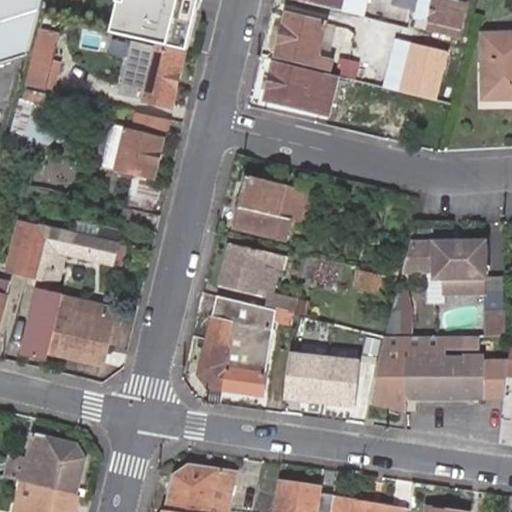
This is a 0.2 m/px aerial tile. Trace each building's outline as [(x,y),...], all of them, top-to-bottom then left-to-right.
[(0,0),(0,63),(27,56),(41,0),(0,0)] [(121,0),(114,33),(188,51),(200,0),(121,0)] [(293,0),(342,12),(345,0),(293,0)] [(434,0),(427,31),(460,39),(469,1),(465,0),(434,0)] [(288,15),(278,57),(331,71),(333,63),(318,60),(326,26),(288,15)] [(45,31),(29,90),(57,98),(64,71),(54,68),(62,35),(45,31)] [(511,36),(484,36),(484,96),(511,95),(511,36)] [(414,41),(403,92),(444,101),(454,50),(414,41)] [(157,47),(143,99),(173,106),(186,54),(157,47)] [(330,76),(276,63),(267,100),(320,113),(330,76)] [(333,116),(342,78),(330,76),(320,113),(333,116)] [(32,101),(21,99),(11,137),(21,140),(32,101)] [(169,119),(115,106),(111,122),(101,163),(154,177),(165,137),(169,119)] [(292,206),(307,210),(312,193),(247,177),(236,227),(284,239),(288,221),(292,206)] [(160,200),(164,183),(142,178),(138,195),(160,200)] [(304,224),(307,210),(292,206),(288,221),(304,224)] [(9,269),(27,274),(39,226),(21,221),(9,269)] [(39,226),(27,274),(43,278),(50,249),(58,251),(113,264),(118,244),(39,226)] [(437,243),(437,282),(486,281),(486,244),(437,243)] [(264,269),(278,272),(283,274),(287,259),(232,245),(221,287),(264,297),(266,289),(259,288),(264,269)] [(51,280),(58,251),(50,249),(43,278),(51,280)] [(273,291),(278,272),(264,269),(259,288),(266,289),(273,291)] [(359,272),(355,289),(373,293),(377,277),(359,272)] [(41,289),(24,356),(47,361),(49,349),(99,361),(104,340),(115,342),(120,324),(109,321),(110,318),(105,316),(107,308),(61,297),(62,294),(41,289)] [(393,334),(413,335),(416,294),(395,292),(393,334)] [(500,333),(511,332),(511,296),(501,296),(501,306),(483,306),(483,324),(500,324),(500,333)] [(269,310),(219,298),(200,375),(205,390),(260,398),(272,323),(292,328),(294,316),(269,310)] [(269,310),(294,316),(297,304),(271,298),(269,310)] [(482,338),(388,337),(387,339),(370,402),(407,414),(406,400),(444,402),(445,399),(504,399),(507,376),(508,369),(509,361),(445,359),(445,353),(482,354),(482,338)] [(361,365),(290,355),(284,399),(355,409),(361,365)] [(35,485),(76,496),(86,455),(79,445),(31,433),(19,481),(23,482),(35,485)] [(174,476),(166,510),(175,511),(226,511),(234,475),(188,467),(174,476)] [(28,511),(35,485),(23,482),(15,511),(28,511)] [(277,511),(314,511),(317,494),(318,490),(281,484),(277,511)] [(72,511),(76,496),(35,485),(28,511),(72,511)] [(317,494),(314,511),(327,511),(330,495),(317,494)]
